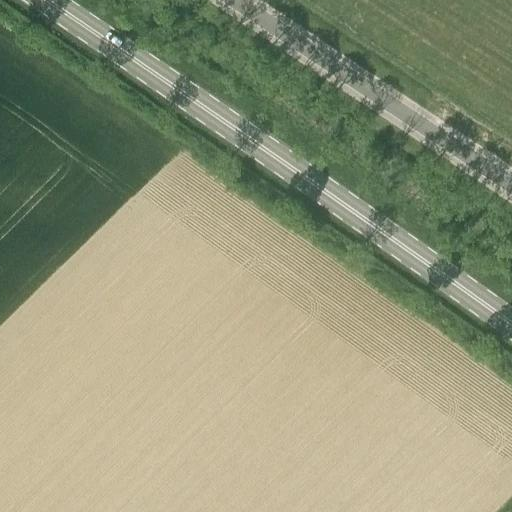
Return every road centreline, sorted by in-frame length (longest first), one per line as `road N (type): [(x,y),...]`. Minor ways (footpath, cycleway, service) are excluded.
road 1 (primary): [(511,317),(64,0)]
road 2 (tertiary): [(511,186),(232,0)]
